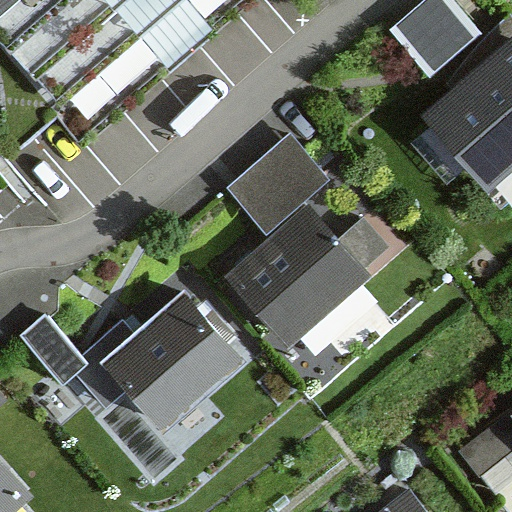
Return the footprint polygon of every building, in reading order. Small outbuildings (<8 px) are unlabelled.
[(0,0),(0,37),(77,129),(232,0),(0,0)] [(408,0),(393,11),(429,62),(486,21),(470,0),(408,0)] [(511,18),(422,96),(491,176),(511,157),(511,18)] [(273,220),(230,258),(293,329),(374,257),(312,187),(332,168),(293,124),(234,176),(273,220)] [(180,276),(100,342),(166,422),(247,355),(180,276)] [(511,481),(511,406),(511,405),(462,440),(499,491),(511,481)] [(0,507),(31,482),(0,444),(0,507)] [(413,511),(401,497),(383,511),(413,511)]
